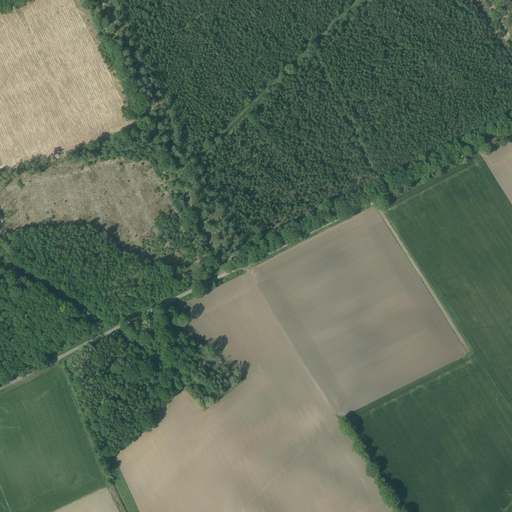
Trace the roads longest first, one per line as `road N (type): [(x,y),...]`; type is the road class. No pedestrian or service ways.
road 1 (unclassified): [(0,389),(511,133)]
road 2 (track): [(224,277),(89,0)]
road 3 (track): [(356,0),(176,171)]
road 4 (track): [(469,352),(374,202)]
